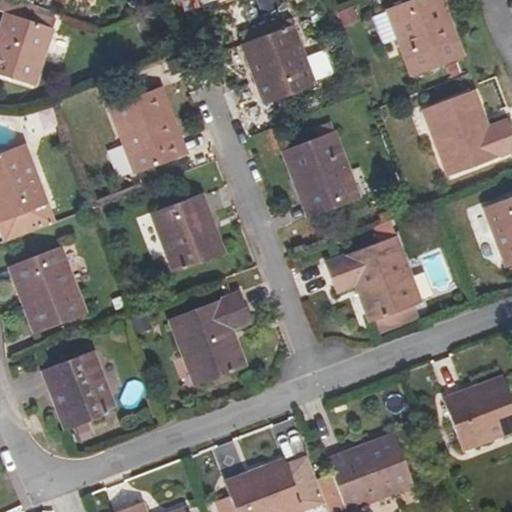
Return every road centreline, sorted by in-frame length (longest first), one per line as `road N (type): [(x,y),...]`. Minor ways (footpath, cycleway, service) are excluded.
road 1 (residential): [(326,384),(199,67)]
road 2 (residential): [(326,384),(72,480)]
road 3 (residential): [(511,314),(326,384)]
